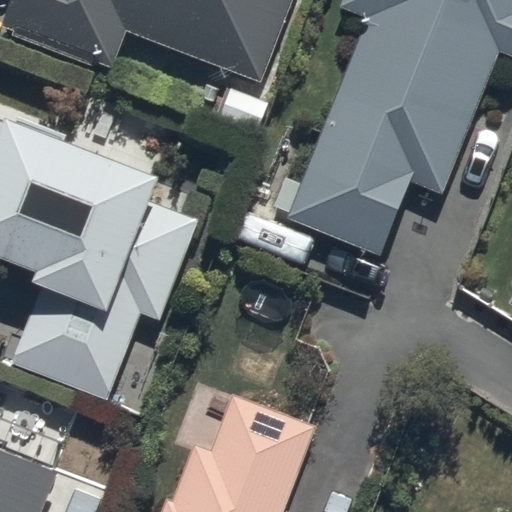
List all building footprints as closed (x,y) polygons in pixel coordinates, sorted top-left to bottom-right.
[(13,0),(1,32),(109,72),(126,33),(257,86),(292,0),(13,0)] [(366,25),(286,224),(385,261),(414,188),(442,199),(498,59),(511,64),(511,0),(348,0),(342,16),(366,25)] [(0,140),(0,269),(43,286),(11,364),(108,403),(141,321),(157,327),(197,230),(150,211),(157,194),(4,132),(0,141),(0,140)] [(283,511),(315,431),(238,402),(201,499),(172,488),(163,511),(283,511)] [(0,511),(74,511),(85,489),(0,453),(0,511)]
